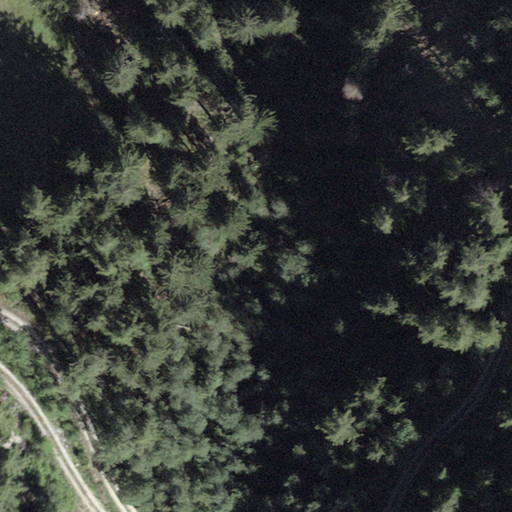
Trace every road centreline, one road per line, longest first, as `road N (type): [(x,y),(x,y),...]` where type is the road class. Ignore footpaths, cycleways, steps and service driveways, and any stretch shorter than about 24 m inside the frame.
road 1 (track): [(0,315),(32,344),(71,404),(125,511)]
road 2 (track): [(392,511),(497,366),(511,329)]
road 3 (track): [(96,511),(29,407),(0,381)]
